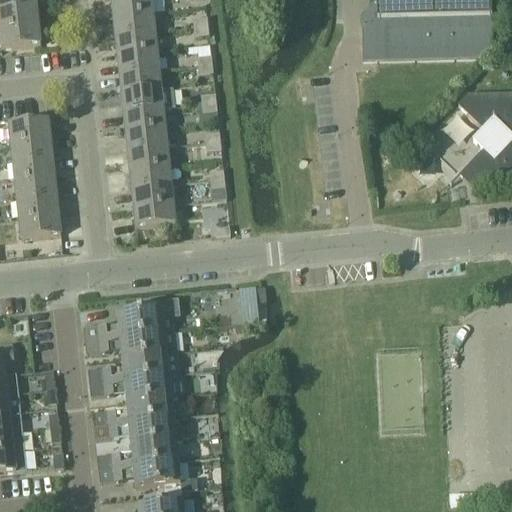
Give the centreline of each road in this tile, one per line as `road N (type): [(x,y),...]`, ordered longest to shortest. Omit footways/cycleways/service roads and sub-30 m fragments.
road 1 (residential): [(100,273),(361,244),(421,249),(511,240)]
road 2 (residential): [(100,273),(80,86),(0,92)]
road 3 (residential): [(77,503),(52,279)]
